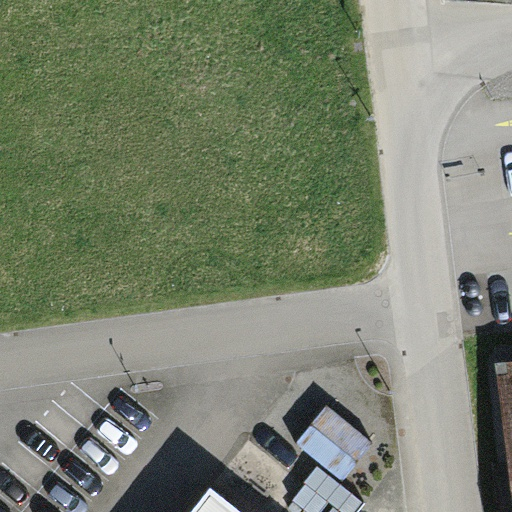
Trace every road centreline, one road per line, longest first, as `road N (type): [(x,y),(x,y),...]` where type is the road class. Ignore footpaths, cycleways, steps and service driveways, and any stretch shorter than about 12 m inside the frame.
road 1 (residential): [(0,360),(423,300)]
road 2 (residential): [(423,300),(389,0)]
road 3 (residential): [(448,511),(423,300)]
